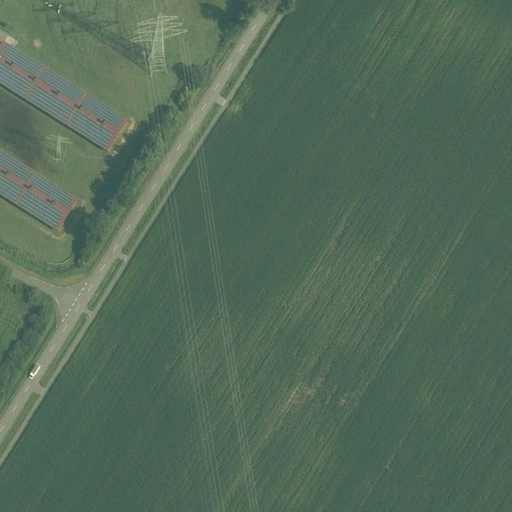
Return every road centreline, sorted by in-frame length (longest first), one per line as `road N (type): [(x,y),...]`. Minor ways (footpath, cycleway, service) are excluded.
road 1 (tertiary): [(270,0),(81,302)]
road 2 (tertiary): [(81,302),(0,433)]
